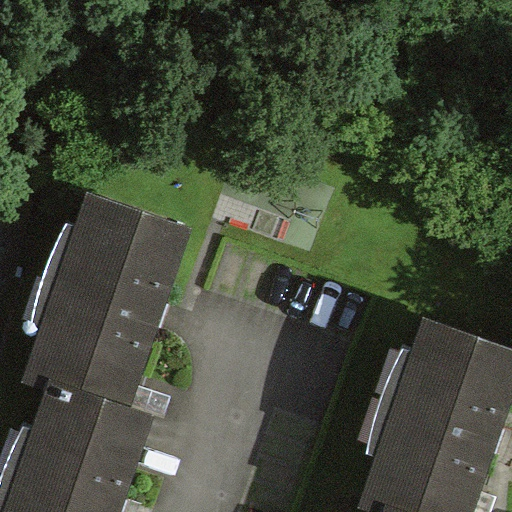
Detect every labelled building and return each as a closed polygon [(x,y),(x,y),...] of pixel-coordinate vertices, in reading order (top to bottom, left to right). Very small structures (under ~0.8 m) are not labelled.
[(32,320),(44,324),(29,368),(132,404),(198,217),(94,181),(80,223),(67,218),(32,320)] [(0,272),(21,277),(39,198),(0,189),(0,272)] [(371,443),(384,447),(368,491),(428,511),(476,511),(511,411),(511,330),(434,304),(419,346),(407,341),(371,443)] [(0,511),(120,511),(155,414),(51,377),(34,425),(24,421),(0,490),(0,511)] [(425,511),(390,500),(385,511),(425,511)]
